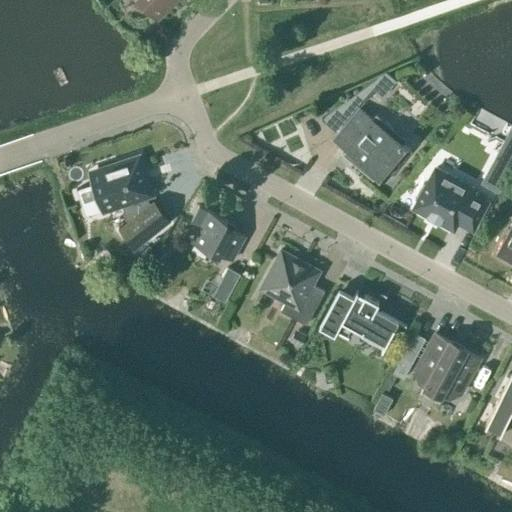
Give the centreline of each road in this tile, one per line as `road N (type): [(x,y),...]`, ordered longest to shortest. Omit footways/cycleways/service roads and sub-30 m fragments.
road 1 (residential): [(511,317),(215,156),(187,94)]
road 2 (residential): [(0,157),(187,94)]
